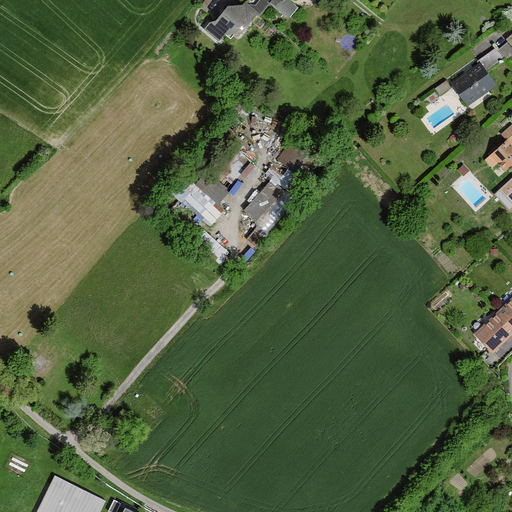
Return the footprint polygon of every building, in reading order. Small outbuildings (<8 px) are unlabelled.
[(247,0),(246,2),(260,14),(270,3),(289,18),(298,7),(289,1),(289,0),(310,0),(316,4),(320,0),(247,0)] [(257,15),(260,14),(246,2),(242,7),(236,13),(229,6),(217,21),(210,23),(205,29),(220,41),(225,34),(231,38),(233,36),(239,36),(257,15)] [(511,44),(510,41),(499,51),(505,57),(507,59),(511,55),(511,44)] [(497,48),(479,61),(482,65),(481,66),(484,71),(505,57),(499,51),(497,48)] [(484,71),(481,66),(455,85),(468,103),(494,84),(484,71)] [(436,89),(442,97),(452,89),(447,82),(436,89)] [(511,126),(503,134),(509,140),(511,143),(511,126)] [(511,143),(509,140),(487,159),(493,165),(498,161),(505,168),(509,164),(511,167),(511,143)] [(291,143),(278,159),(293,170),(305,154),(291,143)] [(252,161),(238,149),(219,173),(232,184),(241,173),(246,177),(255,166),(250,162),(252,161)] [(305,181),(288,169),(283,176),(272,166),(266,173),(277,183),(295,195),(305,181)] [(464,166),(459,170),(464,176),(469,171),(464,166)] [(208,171),(196,184),(219,204),(230,191),(208,171)] [(511,179),(496,194),(510,211),(511,208),(511,179)] [(225,209),(190,180),(176,197),(211,226),(225,209)] [(272,180),(245,210),(256,221),(284,190),(272,180)] [(258,227),(248,239),(257,247),(267,235),(258,227)] [(229,252),(203,229),(194,239),(214,257),(220,262),(229,252)] [(511,332),(511,300),(477,334),(493,351),(511,332)] [(131,416),(123,409),(112,420),(119,428),(131,416)] [(52,485),(38,511),(101,511),(106,503),(56,477),(52,485)]
